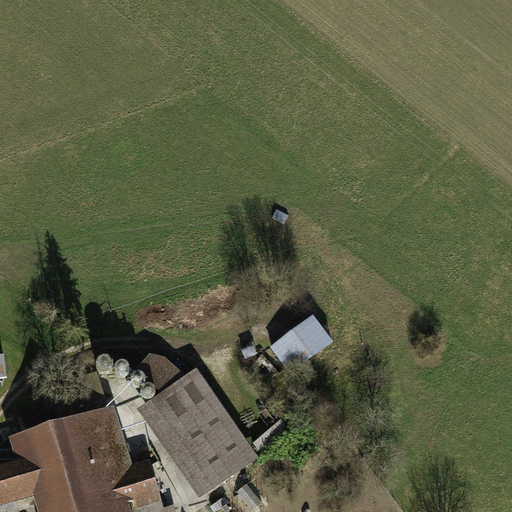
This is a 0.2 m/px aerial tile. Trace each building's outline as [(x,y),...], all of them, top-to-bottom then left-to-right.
[(316,318),(272,349),(292,376),(335,345),(316,318)] [(137,374),(163,395),(187,379),(167,359),(151,357),(137,374)] [(163,395),(139,413),(200,502),(260,460),(198,371),(187,379),(163,395)] [(17,465),(0,469),(0,509),(35,500),(39,511),(175,511),(174,507),(166,510),(151,463),(136,467),(116,409),(11,442),(17,465)] [(254,445),(264,457),(293,434),(283,422),(254,445)]
